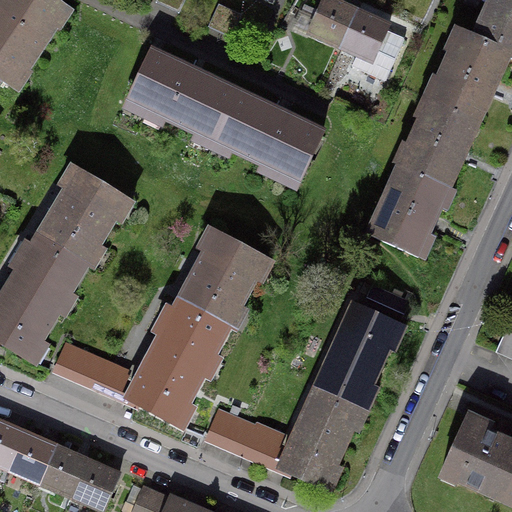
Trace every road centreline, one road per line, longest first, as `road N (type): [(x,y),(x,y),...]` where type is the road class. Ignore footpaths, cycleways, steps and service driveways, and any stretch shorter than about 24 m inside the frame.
road 1 (residential): [(511,208),(375,511)]
road 2 (residential): [(0,389),(281,511)]
